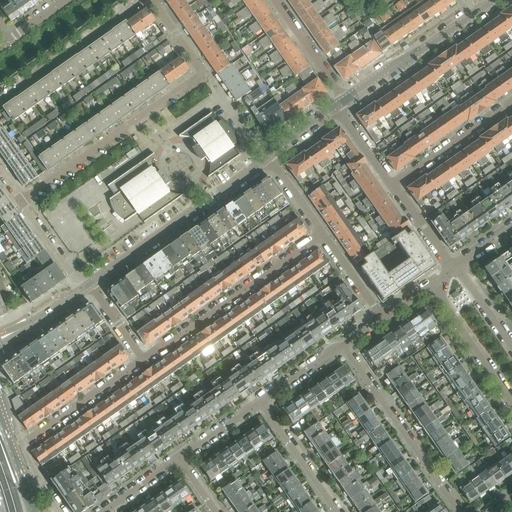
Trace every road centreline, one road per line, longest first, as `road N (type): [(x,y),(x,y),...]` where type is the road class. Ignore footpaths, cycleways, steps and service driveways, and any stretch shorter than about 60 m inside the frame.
road 1 (residential): [(21,200),(202,72),(152,0)]
road 2 (residential): [(143,358),(322,233)]
road 3 (residential): [(89,284),(267,158)]
road 4 (residential): [(462,511),(345,345)]
road 5 (residential): [(42,485),(22,444),(143,358)]
road 6 (residential): [(343,100),(497,0)]
road 7 (residential): [(0,101),(37,67),(143,0)]
road 8 (residential): [(390,185),(511,101)]
road 9 (residential): [(435,283),(511,402)]
road 10 (residential): [(337,511),(261,400)]
road 11 (residential): [(343,100),(273,0)]
